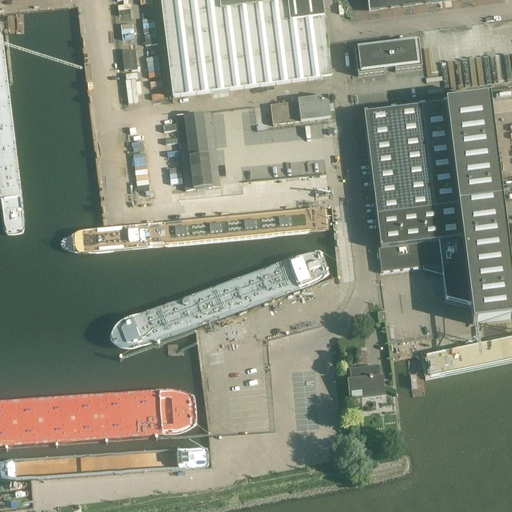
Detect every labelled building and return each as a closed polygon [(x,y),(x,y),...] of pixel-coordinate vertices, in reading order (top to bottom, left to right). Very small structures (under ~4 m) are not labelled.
[(161,0),(174,99),(331,79),(329,63),(324,20),(321,1),(321,0),(251,0),(252,9),(220,13),(218,0),(161,0)] [(251,0),(218,0),(220,13),(252,9),(251,0)] [(366,0),(368,12),(384,10),(403,8),(415,6),(463,0),(366,0)] [(421,70),(418,43),(391,46),(391,49),(389,49),(388,47),(384,48),(384,50),(381,50),(381,47),(354,51),(357,78),(384,74),(384,71),(394,70),(394,73),(421,70)] [(330,120),(328,100),(270,107),(272,127),(303,123),(304,133),(317,132),(316,122),(330,120)] [(364,117),(363,117),(365,133),(372,187),(374,203),(377,230),(380,250),(378,250),(378,251),(379,265),(381,274),(384,274),(389,273),(391,273),(398,272),(416,270),(422,269),(431,271),(431,272),(431,273),(431,274),(432,274),(433,275),(434,275),(435,274),(436,274),(436,273),(441,274),(442,277),(445,301),(470,308),(472,326),(511,320),(511,288),(499,188),(489,101),(429,109),(421,110),(364,117)] [(220,188),(210,115),(176,119),(186,192),(220,188)] [(378,368),(378,367),(368,368),(368,370),(350,372),(352,383),(349,384),(351,396),(383,392),(382,380),(380,380),(379,368),(378,368)]
